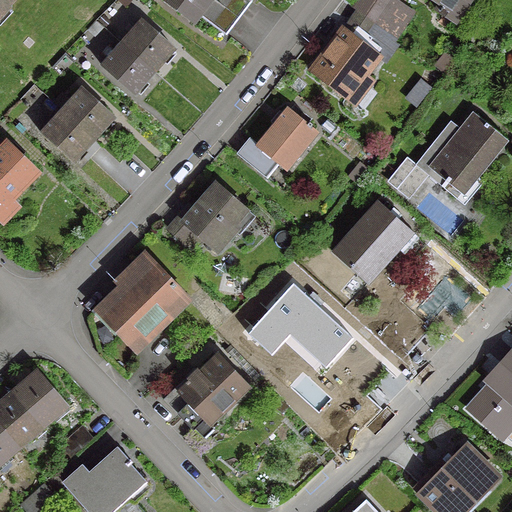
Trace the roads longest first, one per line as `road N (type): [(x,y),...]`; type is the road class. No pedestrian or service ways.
road 1 (residential): [(321,0),(198,155),(40,323)]
road 2 (residential): [(511,301),(400,426),(307,511)]
road 3 (residential): [(40,323),(224,511)]
